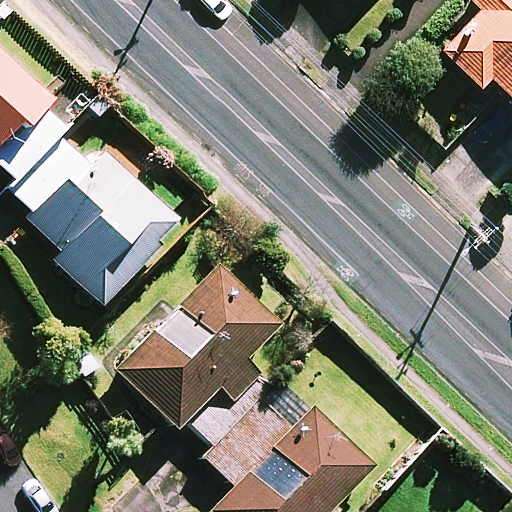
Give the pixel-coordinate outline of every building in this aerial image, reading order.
[(511,0),(469,0),(480,10),(441,51),(480,90),(490,79),(511,100),(511,0)] [(14,132),(35,110),(37,111),(45,103),(0,58),(0,138),(10,128),(14,132)] [(0,176),(8,184),(53,138),(59,133),(37,111),(35,110),(14,132),(10,128),(0,138),(0,176)] [(8,184),(2,190),(27,214),(54,186),(62,194),(85,170),(53,138),(8,184)] [(55,254),(46,263),(91,307),(147,251),(143,247),(166,223),(98,157),(85,170),(62,194),(54,186),(27,214),(21,221),(55,254)] [(212,270),(109,373),(168,431),(178,420),(209,389),(223,404),(250,377),(236,362),(271,327),(212,270)] [(209,389),(178,420),(206,448),(264,390),(250,377),(223,404),(209,389)] [(264,390),(206,448),(196,458),(226,488),(303,411),(273,381),(264,390)] [(320,511),(363,470),(303,411),(226,488),(202,511),(320,511)]
